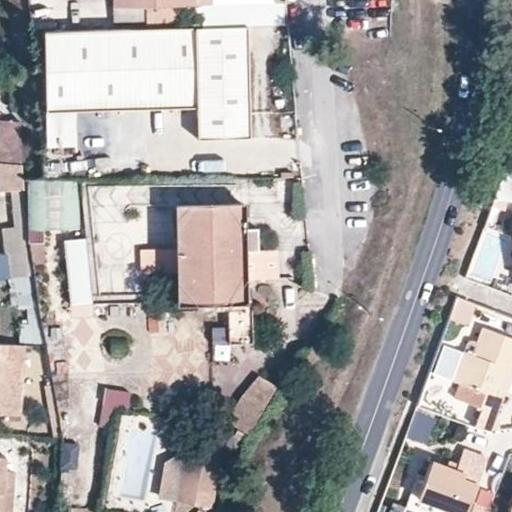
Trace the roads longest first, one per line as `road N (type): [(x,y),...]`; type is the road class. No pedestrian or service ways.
road 1 (secondary): [(477,0),(476,88),(458,180),(336,511)]
road 2 (residential): [(303,0),(324,277)]
road 3 (unknown): [(313,139),(299,151),(216,159),(96,144)]
